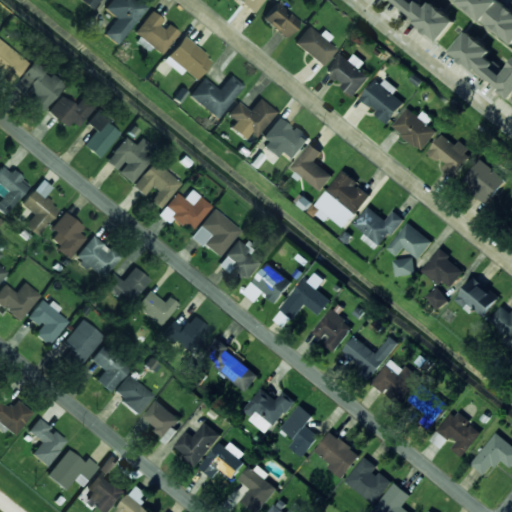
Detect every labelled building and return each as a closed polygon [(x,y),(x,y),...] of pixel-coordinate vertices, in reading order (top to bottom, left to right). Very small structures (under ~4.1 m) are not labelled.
[(78,0),(91,10),(99,0),(78,0)] [(146,9),(135,0),(110,0),(103,9),(116,19),(102,35),(115,45),(146,9)] [(235,0),(252,14),(263,0),(235,0)] [(388,0),(440,41),(456,21),(431,2),(426,7),(418,1),(415,4),(410,0),(388,0)] [(456,0),(511,41),(511,9),(499,0),(456,0)] [(262,21),(286,38),(299,20),(274,3),(262,21)] [(165,22),(150,11),(133,33),(160,55),(178,33),(164,23),(165,22)] [(336,50),(326,42),(330,37),(322,30),(318,35),(307,27),(293,44),(322,67),(336,50)] [(450,54),(511,97),(511,63),(503,75),(492,67),(495,63),(487,57),(492,50),(466,32),(450,54)] [(180,75),(183,71),(196,80),(211,59),(181,37),(163,62),(180,75)] [(0,76),(11,84),(27,62),(0,43),(0,76)] [(369,76),(360,70),(365,62),(355,55),(351,60),(340,53),(326,74),(356,95),(369,76)] [(63,86),(48,72),(35,60),(11,86),(39,112),(63,86)] [(202,78),(188,97),(216,119),(242,86),(229,76),(218,90),(202,78)] [(376,79),(361,99),(377,111),(375,114),(389,124),(405,103),(394,94),(398,89),(386,79),(382,84),(376,79)] [(45,114),(64,128),(69,122),(77,128),(93,106),(80,97),(73,106),(59,96),(45,114)] [(229,128),(243,140),(249,133),(254,138),(275,113),(258,99),(248,112),(237,102),(226,115),(234,122),(229,128)] [(437,132),(429,125),(434,118),(424,111),(420,116),(408,107),(393,127),(422,151),(437,132)] [(119,133),(95,112),(84,123),(94,131),(81,145),(96,158),(119,133)] [(259,141),(277,156),(280,153),(291,162),(309,140),(293,128),(292,130),(277,118),(259,141)] [(459,141),(456,145),(442,134),(429,152),(445,165),(443,169),(454,178),(470,158),(465,155),(470,149),(459,141)] [(129,183),(155,151),(139,138),(133,146),(123,138),(104,162),(116,172),(129,183)] [(322,152),(311,143),(291,168),(321,192),(334,176),(315,161),(322,152)] [(507,181),(481,160),(464,180),(490,201),(507,181)] [(159,209),(180,184),(152,161),(131,187),(143,196),(151,187),(157,192),(149,201),(159,209)] [(0,211),(6,216),(29,184),(11,172),(10,173),(0,167),(0,185),(1,186),(0,187),(0,194),(2,196),(0,199),(0,211)] [(372,194),(343,171),(317,205),(322,209),(318,215),(326,221),(330,217),(345,228),(372,194)] [(33,213),(24,228),(40,237),(57,207),(43,199),(51,187),(38,180),(23,207),(33,213)] [(182,199),(176,193),(157,216),(167,224),(172,219),(189,233),(210,207),(190,190),(182,199)] [(387,220),(369,207),(355,224),(366,233),(362,238),(378,250),(403,218),(394,211),(387,220)] [(239,231),(213,209),(190,237),(216,258),(239,231)] [(51,240),(59,245),(55,251),(70,260),(84,237),(78,234),(83,226),(62,213),(51,230),(56,233),(51,240)] [(398,257),(405,247),(420,259),(433,242),(409,222),(388,249),(398,257)] [(102,280),(119,257),(92,236),(74,259),(102,280)] [(263,263),(253,255),(256,251),(237,237),(222,259),(251,280),(263,263)] [(452,287),(466,270),(440,250),(423,272),(440,286),(444,281),(452,287)] [(395,260),(397,276),(416,274),(415,258),(395,260)] [(292,281),(283,275),(286,270),(268,259),(246,295),(257,302),(263,294),(278,303),(292,281)] [(110,274),(101,287),(130,306),(148,279),(131,268),(122,282),(110,274)] [(305,304),(320,316),(332,300),(318,289),(326,280),(316,272),(309,281),(305,279),(274,319),(285,328),(305,304)] [(456,301),(472,314),(475,309),(484,317),(501,298),(476,277),(456,301)] [(0,306),(19,321),(39,296),(23,283),(14,293),(3,284),(0,288),(0,306)] [(427,296),(438,310),(450,300),(439,287),(427,296)] [(162,303),(148,291),(135,306),(158,326),(177,305),(167,297),(162,303)] [(50,301),(48,305),(39,300),(29,316),(42,324),(34,336),(50,346),(66,320),(56,314),(60,307),(50,301)] [(511,311),(511,313),(503,306),(489,322),(511,342),(511,311)] [(313,333),(323,342),(333,352),(355,328),(334,309),(313,333)] [(187,352),(207,329),(192,316),(181,329),(172,321),(163,332),(187,352)] [(81,365),(103,338),(81,320),(59,347),(81,365)] [(377,354),(355,336),(342,353),(372,378),(400,343),(391,336),(377,354)] [(248,391),(261,373),(215,341),(202,359),(248,391)] [(90,359),(103,372),(95,381),(108,393),(129,369),(103,345),(90,359)] [(405,390),(417,374),(407,365),(404,369),(391,359),(373,384),(387,395),(396,383),(405,390)] [(451,408),(419,386),(407,404),(439,426),(451,408)] [(277,400),(262,388),(242,412),(268,434),(295,401),(284,391),(277,400)] [(171,430),(172,431),(181,420),(158,400),(143,417),(166,437),(171,430)] [(0,425),(14,436),(32,413),(16,401),(9,409),(0,401),(0,425)] [(307,426),(315,416),(300,405),(282,428),(296,439),(290,447),(304,457),(320,436),(307,426)] [(432,440),(442,448),(451,436),(458,441),(452,449),(463,457),(483,433),(470,423),(471,421),(457,409),(432,440)] [(49,428),(37,419),(27,432),(40,442),(31,455),(46,467),(65,441),(48,429),(49,428)] [(196,466),(222,436),(207,422),(194,437),(188,431),(174,446),(196,466)] [(344,479),(362,453),(330,432),(316,452),(333,464),(330,469),(344,479)] [(511,468),(511,467),(511,444),(498,432),(472,464),(487,477),(501,459),(511,468)] [(245,463),(240,459),(245,453),(232,442),(227,448),(221,443),(201,468),(214,478),(221,469),(233,478),(245,463)] [(84,462),(64,450),(46,478),(65,490),(71,481),(83,488),(97,466),(86,459),(84,462)] [(378,467),(366,457),(346,482),(374,505),(392,483),(376,470),(378,467)] [(266,479),(270,474),(258,465),(255,470),(250,466),(240,480),(251,488),(242,501),(256,511),(259,511),(278,488),(266,479)] [(91,493),(87,498),(104,511),(110,511),(126,493),(99,471),(85,488),(91,493)] [(412,495),(395,483),(379,504),(389,511),(409,511),(403,507),(412,495)] [(147,493),(137,485),(115,511),(154,511),(141,501),(147,493)] [(308,511),(297,503),(289,511),(285,511),(283,510),(287,504),(280,499),(269,511),(308,511)]
